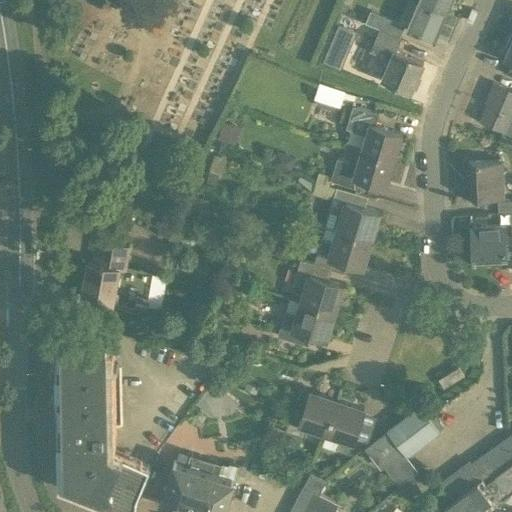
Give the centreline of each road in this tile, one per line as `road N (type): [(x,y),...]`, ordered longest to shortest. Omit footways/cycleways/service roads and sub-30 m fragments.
road 1 (secondary): [(13,425),(19,224),(0,13)]
road 2 (residential): [(438,274),(429,144),(485,0)]
road 3 (unknown): [(500,307),(503,367),(463,442)]
